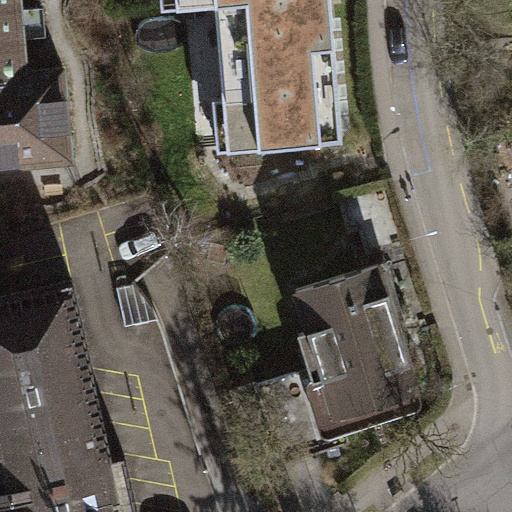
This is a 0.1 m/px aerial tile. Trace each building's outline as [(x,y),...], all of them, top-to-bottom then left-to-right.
[(0,0),(0,161),(68,157),(61,67),(23,70),(17,0),(0,0)] [(236,95),(240,145),(333,138),(322,0),(167,0),(168,5),(207,2),(215,97),(236,95)] [(127,254),(178,240),(167,197),(116,211),(127,254)] [(332,415),(340,413),(345,429),(380,418),(375,401),(418,388),(379,261),(294,287),(306,327),(295,330),(306,366),(315,363),(332,415)] [(0,296),(0,495),(3,511),(139,511),(124,448),(111,451),(71,280),(0,296)] [(315,363),(306,366),(258,381),(283,461),(349,441),(345,429),(340,413),(332,415),(315,363)]
